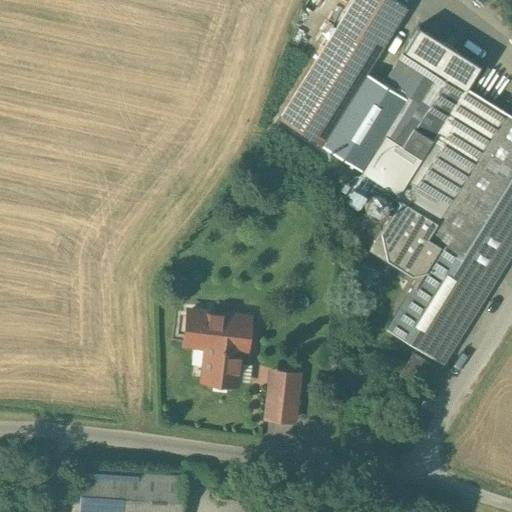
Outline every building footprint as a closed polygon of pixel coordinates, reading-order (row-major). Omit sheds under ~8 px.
[(351,0),(279,117),(320,143),(366,70),(406,6),(396,0),(351,0)] [(403,48),(404,48),(404,47),(429,63),(464,85),(466,86),(480,64),(418,25),(403,48)] [(383,81),(338,154),(337,155),(365,172),(368,166),(377,153),(375,151),(386,135),(385,134),(429,63),(404,47),(404,48),(383,81)] [(385,134),(386,135),(413,151),(419,155),(420,156),(432,137),(464,85),(429,63),(385,134)] [(366,70),(320,143),(338,154),(383,81),(366,70)] [(396,191),(393,196),(398,198),(435,221),(449,200),(504,111),(466,86),(464,85),(432,137),(420,156),(419,155),(403,181),(398,188),(396,191)] [(511,115),(504,111),(449,200),(477,217),(511,238),(511,115)] [(368,166),(365,172),(396,191),(398,188),(403,181),(397,177),(413,151),(386,135),(375,151),(377,153),(368,166)] [(397,177),(403,181),(419,155),(413,151),(397,177)] [(370,194),(365,198),(364,204),(366,211),(368,213),(372,215),(377,216),(381,214),(384,211),(386,207),(386,201),(383,195),(377,193),(370,194)] [(368,213),(366,211),(355,217),(346,231),(369,245),(388,213),(396,202),(398,198),(393,196),(386,207),(384,211),(381,214),(377,216),(372,215),(368,213)] [(369,245),(367,247),(390,261),(405,271),(405,270),(417,278),(425,263),(427,264),(439,245),(426,237),(435,221),(398,198),(396,202),(388,213),(369,245)] [(435,221),(426,237),(439,245),(454,254),(477,217),(449,200),(435,221)] [(511,238),(477,217),(454,254),(484,272),(484,274),(493,280),(511,250),(511,238)] [(417,278),(402,301),(448,331),(449,329),(460,312),(484,274),(484,272),(454,254),(439,245),(427,264),(425,263),(417,278)] [(188,310),(184,342),(196,344),(203,338),(211,339),(213,342),(212,354),(205,359),(203,379),(235,382),(239,349),(244,349),(248,317),(188,310)] [(460,312),(449,329),(469,342),(480,325),(460,312)] [(268,384),(265,416),(293,419),(297,387),(296,387),(269,383),(268,384)] [(190,511),(192,473),(90,467),(87,511),(190,511)]
